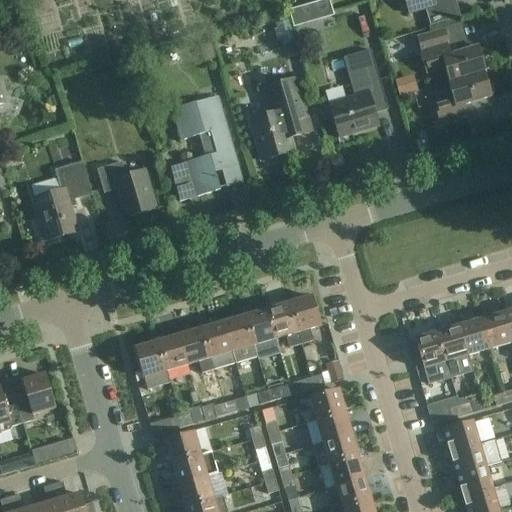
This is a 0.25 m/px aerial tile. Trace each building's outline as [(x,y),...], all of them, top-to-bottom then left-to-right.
[(293,29),(334,17),(329,0),(288,12),(293,29)] [(403,0),(408,15),(435,7),(433,0),(403,0)] [(282,47),(294,44),(287,21),(275,25),(276,30),(273,31),(277,43),(280,42),(282,47)] [(444,69),(449,83),(484,74),(485,73),(478,49),(450,57),(447,45),(448,45),(444,31),(416,39),(420,53),(419,53),(425,75),(444,69)] [(336,132),(338,140),(351,136),(379,128),(374,108),(385,105),(385,106),(386,106),(370,51),(343,59),(347,75),(354,98),(328,105),(336,132)] [(484,74),(449,83),(448,84),(452,99),(433,105),(439,126),(467,118),(463,106),(491,98),(484,74)] [(399,97),(417,92),(413,77),(395,82),(399,97)] [(264,89),(271,115),(249,122),(261,162),(294,153),(290,139),(311,133),(295,80),(264,89)] [(205,158),(187,163),(169,168),(179,203),(197,198),(220,191),(214,170),(220,169),(221,172),(237,167),(217,98),(172,111),(181,142),(199,136),(205,158)] [(92,196),(82,163),(54,171),(60,192),(34,200),(47,242),(78,233),(70,209),(76,207),(74,201),(92,196)] [(155,210),(155,209),(144,172),(125,177),(121,163),(97,171),(104,195),(117,191),(126,219),(155,210)] [(0,200),(0,214),(14,214),(13,200),(0,200)] [(289,304),(298,334),(301,346),(313,342),(309,331),(320,327),(311,297),(289,304)] [(267,311),(276,340),(286,337),(289,349),(301,346),(298,334),(289,304),(267,311)] [(276,340),(267,311),(245,317),(257,358),(279,352),(276,340)] [(511,311),(503,314),(511,344),(511,343),(511,311)] [(511,344),(503,314),(481,321),(490,350),(511,344)] [(245,317),(223,324),(232,353),(235,365),(257,358),(245,317)] [(481,321),(459,327),(468,357),(490,350),(481,321)] [(223,324),(201,330),(210,360),(232,353),(223,324)] [(437,333),(446,363),(449,373),(462,370),(459,360),(468,357),(459,327),(437,333)] [(180,336),(188,366),(198,363),(201,375),(213,371),(210,360),(201,330),(180,336)] [(449,373),(446,363),(437,333),(415,340),(423,370),(434,367),(437,377),(449,373)] [(180,336),(158,343),(166,373),(188,366),(180,336)] [(166,373),(158,343),(135,350),(144,379),(166,373)] [(326,368),(327,373),(331,385),(336,383),(344,381),(339,364),(326,368)] [(22,425),(34,422),(33,416),(55,409),(45,376),(23,383),(22,378),(9,381),(22,425)] [(321,377),(311,380),(314,390),(324,387),(321,377)] [(311,380),(289,386),(292,396),(314,390),(311,380)] [(0,431),(22,425),(9,381),(0,383),(0,431)] [(270,403),(292,396),(289,386),(267,392),(270,403)] [(511,389),(511,391),(503,394),(506,405),(511,402),(511,386),(511,389)] [(345,414),(339,391),(309,400),(312,411),(303,414),(306,425),(316,423),(345,414)] [(270,403),(267,392),(257,395),(260,406),(270,403)] [(493,397),(496,408),(506,405),(503,394),(493,397)] [(234,402),(224,405),(227,416),(237,413),(234,402)] [(462,417),(473,414),(470,404),(459,407),(462,417)] [(227,416),(224,405),(213,408),(216,419),(227,416)] [(147,422),(166,415),(162,406),(144,413),(147,422)] [(429,416),(432,426),(462,417),(459,407),(429,416)] [(345,414),(316,423),(322,444),(352,435),(345,414)] [(190,415),(180,418),(183,428),(193,425),(190,415)] [(183,428),(180,418),(170,421),(173,431),(183,428)] [(268,437),(278,433),(275,423),(265,426),(268,437)] [(443,432),(449,454),(479,446),(472,423),(443,432)] [(262,438),(259,428),(249,431),(252,441),(262,438)] [(285,455),(281,444),(278,433),(268,437),(274,459),(285,455)] [(194,434),(164,442),(171,465),(201,456),(194,434)] [(352,435),(322,444),(311,448),(318,469),(319,469),(328,466),(358,457),(352,435)] [(262,438),(252,441),(255,451),(265,448),(262,438)] [(479,446),(449,454),(456,476),(485,468),(498,464),(495,453),(492,454),(489,443),(479,446)] [(43,448),(30,452),(34,465),(37,464),(44,462),(47,462),(43,448)] [(201,456),(171,465),(177,487),(207,478),(218,475),(211,453),(201,456)] [(274,459),(278,470),(281,480),(291,477),(285,455),(274,459)] [(358,457),(328,466),(319,469),(325,491),(335,488),(365,479),(358,457)] [(0,467),(0,469),(2,476),(11,474),(9,465),(0,467)] [(485,468),(456,476),(462,498),(492,489),(485,468)] [(275,482),(272,472),(262,475),(265,485),(275,482)] [(291,477),(281,480),(284,490),(287,502),(298,499),(291,477)] [(207,478),(177,487),(184,509),(214,500),(207,478)] [(365,479),(335,488),(338,498),(327,501),(330,511),(334,511),(371,501),(365,479)] [(275,482),(265,485),(268,495),(278,492),(275,482)] [(67,499),(65,493),(62,483),(53,486),(56,496),(58,502),(60,511),(85,511),(84,507),(80,495),(67,499)] [(56,496),(53,486),(44,489),(47,499),(56,496)] [(462,498),(466,511),(495,511),(498,511),(492,489),(462,498)] [(184,509),(184,511),(227,511),(223,497),(214,500),(184,509)] [(13,511),(12,509),(9,499),(0,501),(0,502),(2,511),(13,511)] [(374,511),(371,501),(334,511),(374,511)] [(60,511),(58,502),(36,508),(36,511),(60,511)]
